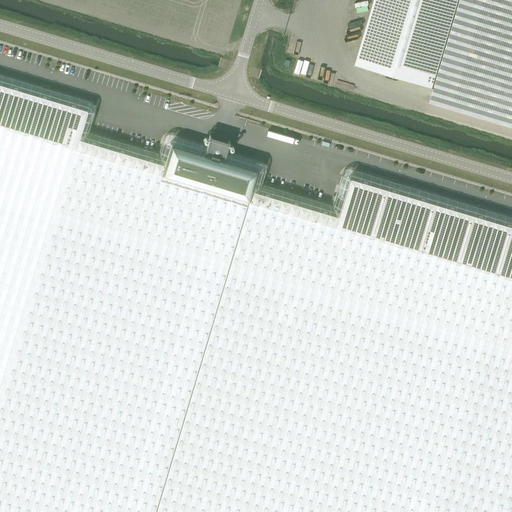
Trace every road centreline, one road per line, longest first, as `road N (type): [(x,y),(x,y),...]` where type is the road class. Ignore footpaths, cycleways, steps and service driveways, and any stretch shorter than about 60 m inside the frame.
road 1 (unclassified): [(237,91),(511,174)]
road 2 (unclassified): [(0,22),(237,91)]
